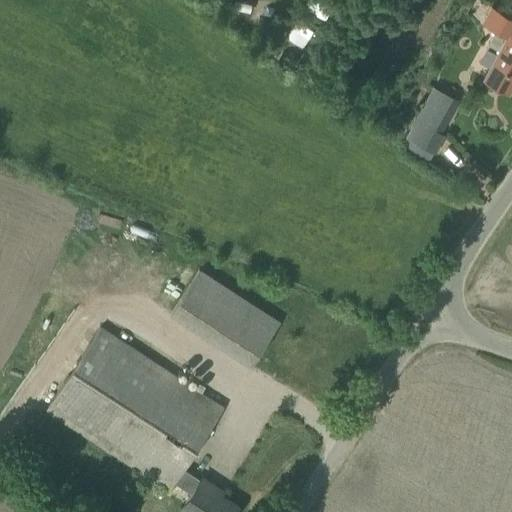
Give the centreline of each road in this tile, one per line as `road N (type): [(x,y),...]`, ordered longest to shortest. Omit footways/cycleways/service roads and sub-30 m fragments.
road 1 (unclassified): [(300,511),(427,316)]
road 2 (unclassified): [(427,316),(511,187)]
